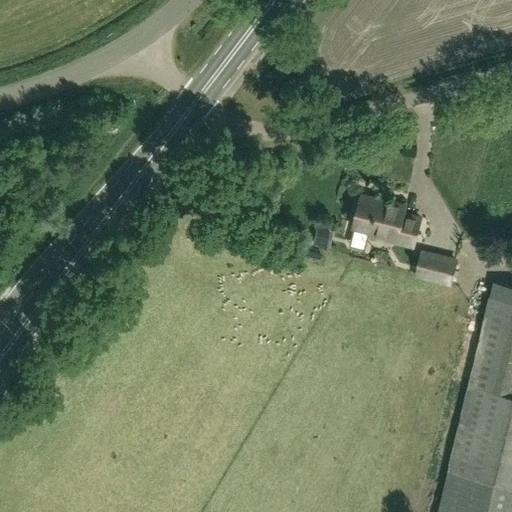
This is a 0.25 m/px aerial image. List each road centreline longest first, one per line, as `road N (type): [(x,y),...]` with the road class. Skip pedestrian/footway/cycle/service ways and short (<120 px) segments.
road 1 (primary): [(0,358),(198,98)]
road 2 (unclassified): [(511,73),(290,133),(235,125)]
road 3 (unclassified): [(0,96),(133,41)]
road 4 (primary): [(198,98),(273,0)]
